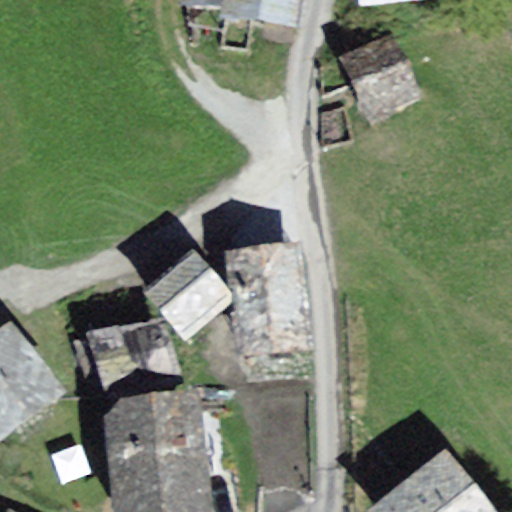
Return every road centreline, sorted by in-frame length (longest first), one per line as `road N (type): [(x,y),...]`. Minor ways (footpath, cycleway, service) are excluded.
road 1 (residential): [(316,0),(302,89),(325,389),(324,511)]
road 2 (track): [(306,170),(233,191),(0,293)]
road 3 (track): [(310,202),(511,354)]
road 4 (track): [(304,142),(246,124),(184,62),(170,0)]
